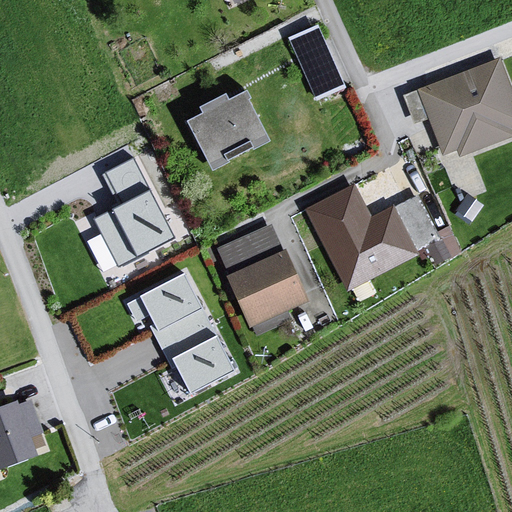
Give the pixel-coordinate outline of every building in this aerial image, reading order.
[(345,85),(317,23),(288,36),(316,98),(345,85)] [(511,86),(502,62),(417,94),(441,160),(456,154),(458,160),(511,142),(511,86)] [(198,117),(184,125),(209,175),(273,146),(244,95),(227,104),(223,96),(196,111),(198,117)] [(174,234),(132,154),(103,170),(119,200),(91,215),(117,264),(174,234)] [(352,188),(305,213),(346,296),(416,260),(439,242),(416,199),(368,220),(352,188)] [(285,255),(224,280),(248,334),(308,305),(285,255)] [(234,366),(182,268),(137,292),(189,390),(234,366)] [(0,473),(31,461),(43,451),(30,406),(22,411),(20,404),(0,410),(0,473)]
